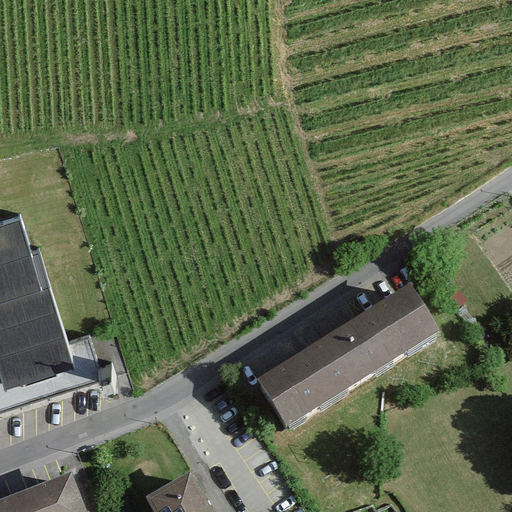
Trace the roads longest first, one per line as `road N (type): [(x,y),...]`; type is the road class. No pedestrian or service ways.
road 1 (residential): [(0,462),(180,390),(511,179)]
road 2 (unknown): [(180,390),(249,511)]
